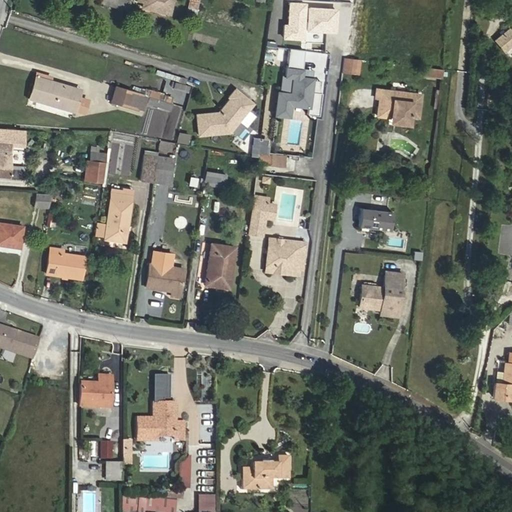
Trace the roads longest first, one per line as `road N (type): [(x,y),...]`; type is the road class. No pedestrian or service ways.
road 1 (tertiary): [(511,471),(397,398),(322,365),(84,321),(0,293)]
road 2 (unknown): [(291,355),(328,141),(333,18)]
road 3 (unknown): [(482,333),(467,273),(482,51),(507,12)]
road 4 (unknown): [(322,365),(352,114),(370,95)]
road 5 (unknown): [(0,24),(222,90)]
road 6 (unknown): [(397,398),(409,278),(396,264)]
